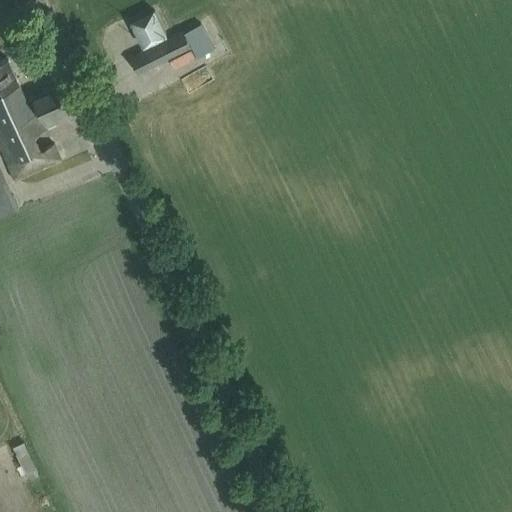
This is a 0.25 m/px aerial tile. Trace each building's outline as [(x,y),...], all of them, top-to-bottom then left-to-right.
[(149,11),(124,22),(135,48),(160,37),(149,11)] [(189,48),(181,32),(130,57),(138,73),(189,48)] [(27,100),(7,58),(0,61),(0,144),(15,178),(60,158),(54,144),(41,149),(34,134),(73,116),(59,85),(27,100)] [(27,78),(36,74),(32,67),(24,71),(27,78)] [(0,164),(0,217),(20,208),(0,164)]
